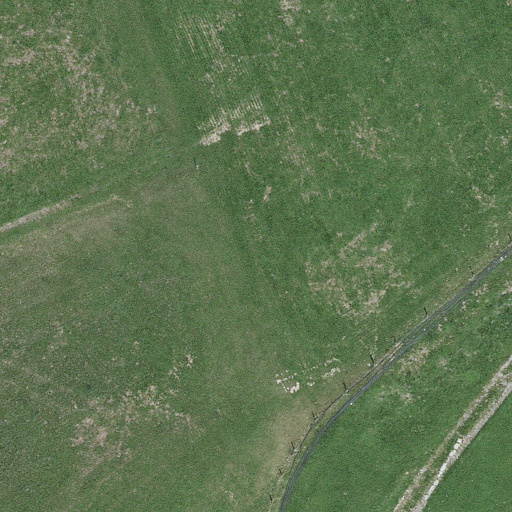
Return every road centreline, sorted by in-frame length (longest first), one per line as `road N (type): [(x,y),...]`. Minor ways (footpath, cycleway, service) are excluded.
road 1 (track): [(244,158),(0,247)]
road 2 (track): [(394,511),(431,444),(511,339)]
